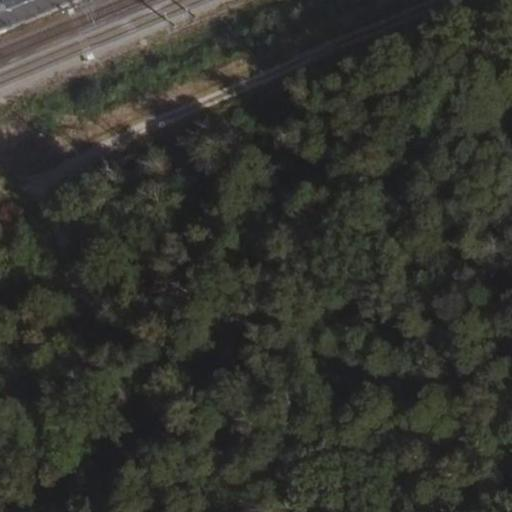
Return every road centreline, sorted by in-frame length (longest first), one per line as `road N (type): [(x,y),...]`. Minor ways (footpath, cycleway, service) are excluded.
road 1 (track): [(44,176),(114,138),(440,0)]
road 2 (track): [(44,176),(46,511)]
